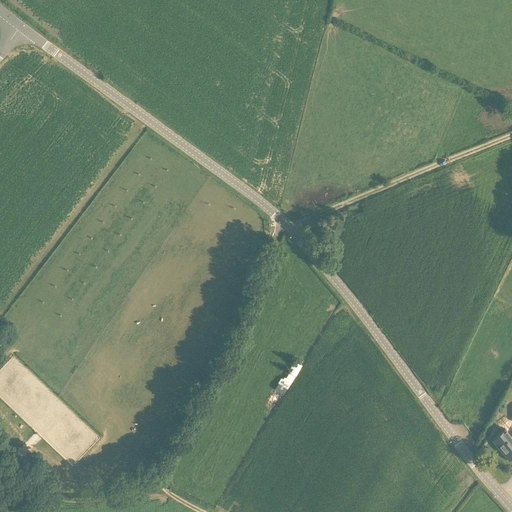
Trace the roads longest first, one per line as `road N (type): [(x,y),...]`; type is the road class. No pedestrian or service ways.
road 1 (tertiary): [(511,508),(284,223),(186,148)]
road 2 (track): [(159,485),(234,348),(284,223)]
road 3 (track): [(511,135),(284,223)]
road 4 (tertiary): [(21,27),(186,148)]
road 5 (track): [(0,501),(98,499),(159,485)]
